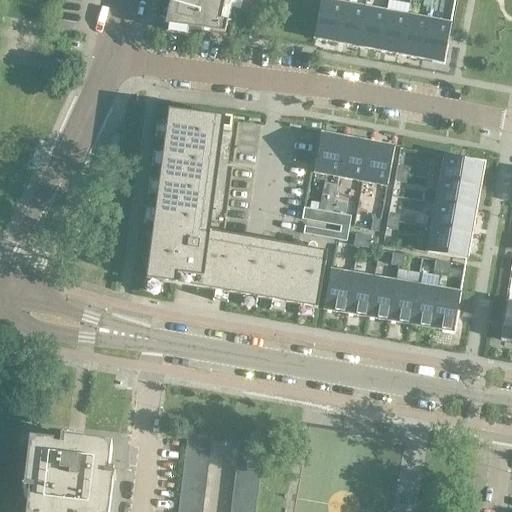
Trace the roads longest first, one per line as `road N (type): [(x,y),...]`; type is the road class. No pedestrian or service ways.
road 1 (residential): [(511,122),(334,88),(110,60)]
road 2 (tertiary): [(132,336),(511,404)]
road 3 (tertiary): [(4,312),(110,60)]
road 4 (tertiary): [(132,336),(4,312)]
